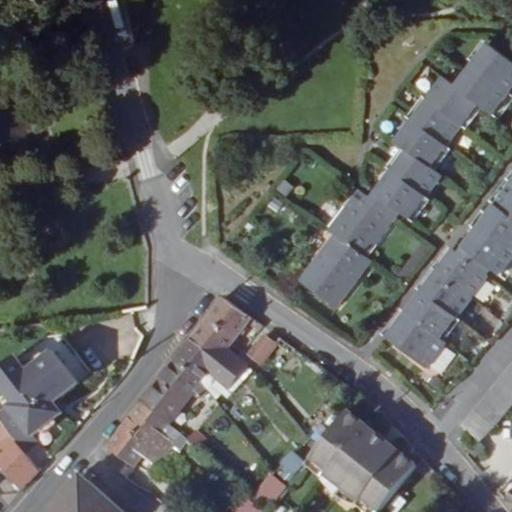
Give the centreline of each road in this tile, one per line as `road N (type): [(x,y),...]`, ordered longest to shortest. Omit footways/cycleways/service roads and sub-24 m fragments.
road 1 (residential): [(491,511),(430,439),(335,355),(220,279),(179,277)]
road 2 (residential): [(96,0),(179,277)]
road 3 (residential): [(179,277),(157,353),(29,511)]
